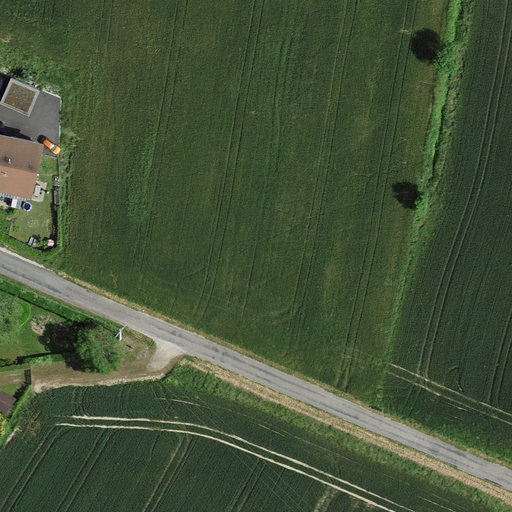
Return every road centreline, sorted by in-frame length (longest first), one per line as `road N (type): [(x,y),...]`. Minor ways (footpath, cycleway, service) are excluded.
road 1 (unclassified): [(176,341),(511,483)]
road 2 (residential): [(0,264),(176,341)]
